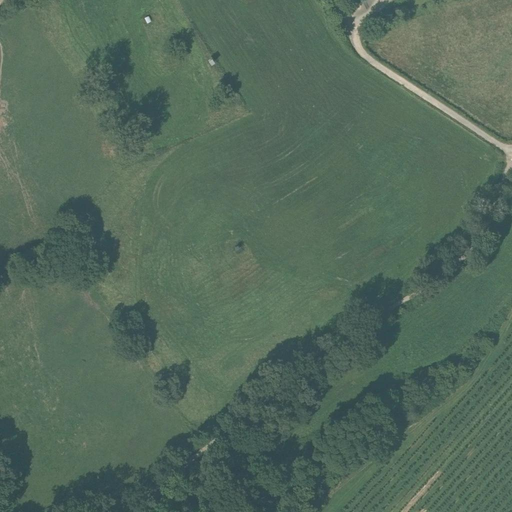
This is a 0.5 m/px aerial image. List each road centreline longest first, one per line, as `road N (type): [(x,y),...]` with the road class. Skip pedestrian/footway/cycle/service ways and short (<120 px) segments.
road 1 (track): [(187,465),(468,254),(511,160)]
road 2 (track): [(334,0),(367,58),(511,154)]
